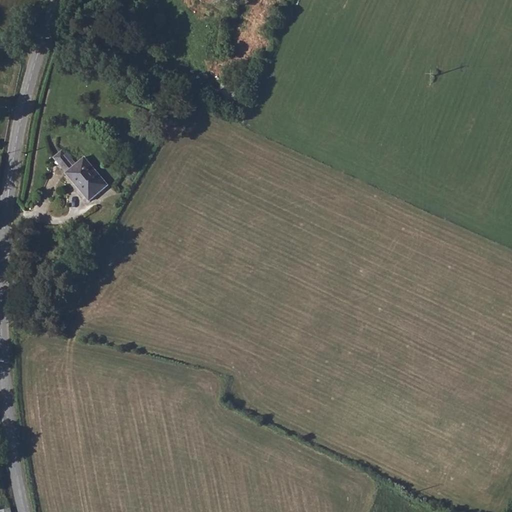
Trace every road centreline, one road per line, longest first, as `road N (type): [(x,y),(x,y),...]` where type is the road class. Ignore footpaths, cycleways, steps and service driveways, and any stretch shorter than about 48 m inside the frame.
road 1 (tertiary): [(0,302),(18,127),(58,0)]
road 2 (tertiary): [(24,511),(0,317)]
